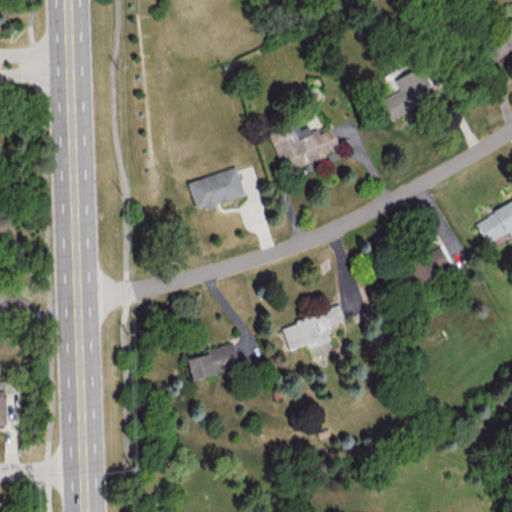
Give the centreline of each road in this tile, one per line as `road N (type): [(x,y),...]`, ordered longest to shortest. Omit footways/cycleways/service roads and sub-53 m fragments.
road 1 (residential): [(511,126),(418,184),(280,250),(160,287),(77,300)]
road 2 (secondary): [(69,49),(77,300)]
road 3 (secondary): [(77,300),(83,467)]
